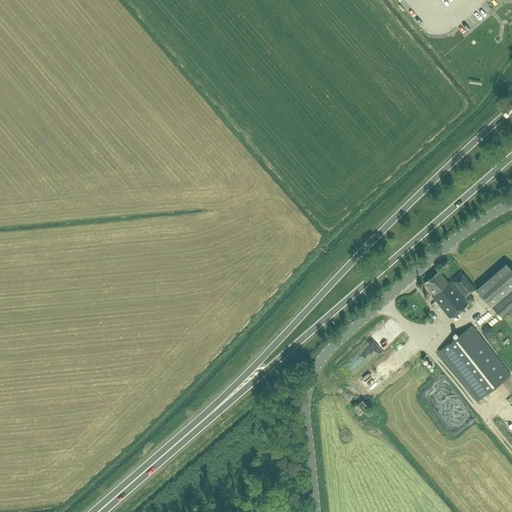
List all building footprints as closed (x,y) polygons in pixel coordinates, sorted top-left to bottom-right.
[(414,7),(410,12),(425,24),(429,19),(414,7)] [(511,270),(506,263),(476,290),(489,305),(511,284),(511,270)] [(439,271),(431,277),(424,283),(433,295),(431,296),(448,317),(457,310),(466,303),(449,281),(448,282),(439,271)] [(474,288),(461,271),(450,279),(464,296),(474,288)] [(502,319),(511,309),(511,287),(490,306),(502,319)] [(481,314),(486,320),(493,315),(489,309),(481,314)] [(385,325),(398,337),(405,329),(393,318),(385,325)] [(477,401),(510,375),(471,325),(438,351),(477,401)] [(394,333),(371,341),(376,353),(391,348),(388,341),(396,339),(394,333)] [(355,370),(371,357),(362,346),(346,360),(355,370)] [(387,361),(392,369),(409,359),(404,351),(387,361)]
